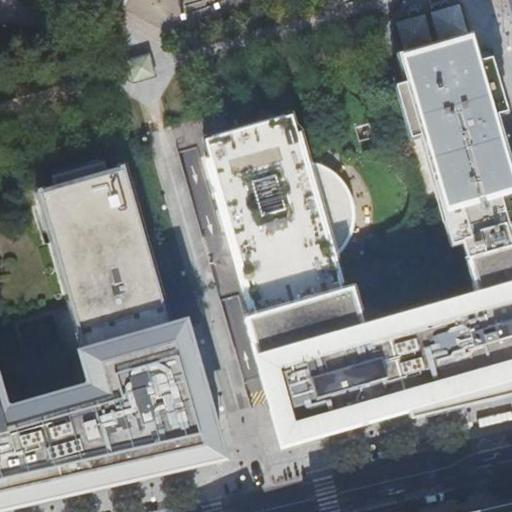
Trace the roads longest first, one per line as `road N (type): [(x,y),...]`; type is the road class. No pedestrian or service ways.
road 1 (unclassified): [(156,130),(272,507)]
road 2 (secondary): [(511,451),(272,507)]
